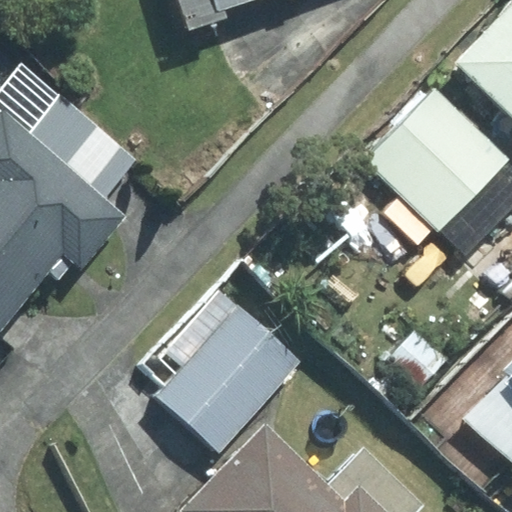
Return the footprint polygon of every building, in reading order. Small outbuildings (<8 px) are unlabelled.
[(197,0),(201,14),(248,0),(197,0)] [(469,120),(496,148),(511,132),(511,0),(504,0),(442,61),(485,104),(469,120)] [(132,167),(12,61),(0,74),(0,315),(50,259),(69,276),(121,218),(101,201),(132,167)] [(427,92),(354,167),(387,200),(377,210),(416,249),(434,230),(489,174),(500,164),(427,92)] [(511,196),(489,174),(434,230),(480,275),(511,242),(511,196)] [(511,303),(398,415),(471,489),(511,449),(511,303)] [(296,361),(232,304),(148,399),(213,456),(296,361)] [(415,511),(354,447),(313,486),(257,427),(168,511),(415,511)]
